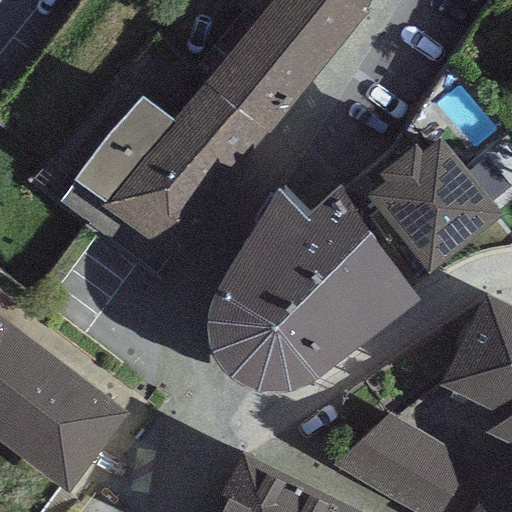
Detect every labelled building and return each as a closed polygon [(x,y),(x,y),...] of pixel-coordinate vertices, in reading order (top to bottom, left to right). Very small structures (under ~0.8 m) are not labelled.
[(275,0),(173,125),(142,104),(57,207),(157,277),(261,136),(366,21),(371,0),(275,0)] [(427,277),(501,218),(440,141),(420,157),(415,150),(377,180),(383,188),(366,201),(427,277)] [(417,306),(339,195),(307,227),(278,197),(214,300),(205,330),(211,361),(229,385),(254,399),(286,398),(314,386),(417,306)] [(0,321),(77,379),(101,348),(0,270),(0,321)] [(511,310),(484,297),(440,389),(485,411),(475,432),(511,450),(511,310)] [(0,447),(57,490),(66,498),(127,416),(77,379),(0,321),(0,447)] [(392,511),(440,511),(468,463),(390,416),(331,465),(327,480),(392,511)] [(0,511),(40,511),(57,490),(0,447),(0,511)] [(355,511),(240,455),(212,511),(355,511)]
